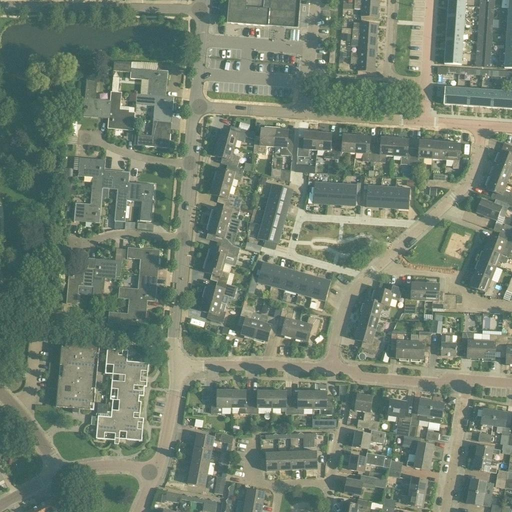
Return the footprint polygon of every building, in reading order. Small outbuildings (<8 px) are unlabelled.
[(229,0),(228,24),(231,24),(280,28),(298,29),(300,0),(229,0)] [(448,0),(448,8),(471,10),(471,0),(448,0)] [(354,10),(361,11),(361,17),(377,18),(378,6),(354,5),(354,10)] [(448,8),(447,22),(470,24),(471,10),(448,8)] [(447,22),(446,36),(469,37),(470,24),(447,22)] [(360,24),(360,30),(353,30),(352,36),(376,38),(377,25),(360,24)] [(351,47),(358,48),(375,50),(376,38),(352,36),(351,47)] [(446,36),(445,50),(468,51),(469,37),(446,36)] [(500,52),(500,57),(511,57),(511,45),(506,45),(506,52),(500,52)] [(358,48),(358,54),(351,54),(351,59),(374,61),(375,50),(358,48)] [(445,50),(444,64),(467,66),(468,51),(445,50)] [(511,69),(511,57),(500,57),(499,62),(505,62),(505,69),(511,69)] [(350,64),(357,65),(356,72),(373,74),(374,61),(351,59),(350,64)] [(148,81),(147,95),(165,97),(167,72),(130,69),(129,79),(148,81)] [(82,117),(107,119),(109,101),(95,100),(96,81),(86,80),(82,117)] [(444,105),(456,106),(457,90),(445,89),(444,105)] [(456,106),(468,107),(469,91),(457,90),(456,106)] [(468,107),(480,108),(481,91),(469,91),(468,107)] [(493,92),(481,91),(480,108),(492,109),(493,92)] [(110,92),(109,101),(107,119),(107,130),(132,132),(134,113),(119,112),(121,93),(110,92)] [(492,109),(503,109),(505,93),(493,92),(492,109)] [(511,93),(505,93),(503,109),(511,110),(511,93)] [(154,107),(152,122),(171,123),(173,98),(165,97),(147,95),(136,95),(135,105),(154,107)] [(169,149),(171,123),(152,122),(151,137),(137,135),(136,146),(169,149)] [(235,149),(237,141),(244,143),(245,138),(255,140),(255,137),(255,134),(231,127),(229,133),(221,131),(220,137),(218,144),(235,149)] [(261,130),(260,138),(255,137),(255,140),(254,154),(265,155),(266,148),(273,148),(274,131),(261,130)] [(273,148),(281,149),(280,156),(292,157),(293,140),(287,140),(288,132),(274,131),(273,148)] [(308,158),(309,151),(316,152),(318,135),(304,134),(304,139),(298,139),(297,157),(308,158)] [(316,152),(324,152),(324,159),(335,160),(336,143),(331,143),(331,136),(318,135),(316,152)] [(342,144),(336,143),(335,160),(346,161),(347,154),(355,155),(356,138),(343,137),(342,144)] [(355,155),(363,155),(362,163),(373,163),(374,146),(369,146),(370,139),(356,138),(355,155)] [(380,147),(374,146),(373,163),(385,164),(386,157),(393,158),(395,141),(381,140),(380,147)] [(393,158),(401,158),(401,166),(412,167),(413,149),(408,149),(408,142),(395,141),(393,158)] [(419,150),(413,149),(412,167),(423,167),(424,160),(432,161),(433,144),(420,143),(419,150)] [(214,157),(222,159),(221,165),(227,166),(237,169),(240,158),(233,156),(235,149),(218,144),(214,157)] [(432,161),(446,162),(447,145),(433,144),(432,161)] [(460,146),(447,145),(446,162),(453,163),(453,170),(458,170),(458,162),(459,162),(460,146)] [(511,171),(511,152),(511,156),(501,152),(496,165),(511,171)] [(93,178),(92,192),(102,193),(102,189),(104,171),(105,161),(79,159),(77,177),(93,178)] [(507,184),(511,171),(496,165),(491,178),(507,184)] [(231,188),(233,179),(240,182),(244,171),(237,169),(227,166),(226,173),(217,170),(214,183),(231,188)] [(271,170),(271,179),(281,181),(281,171),(271,170)] [(126,207),(128,183),(129,173),(104,171),(102,189),(117,191),(114,222),(125,223),(126,210),(126,207)] [(511,194),(504,191),(507,184),(491,178),(486,190),(493,193),(490,200),(511,208),(511,200),(511,199),(511,194)] [(129,208),(129,202),(141,203),(139,221),(150,222),(154,185),(128,183),(126,207),(129,208)] [(210,196),(218,199),(217,203),(224,205),(239,209),(241,203),(238,198),(236,197),(229,195),(231,188),(214,183),(210,196)] [(357,184),(357,187),(341,186),(340,207),(355,208),(356,196),(360,196),(361,184),(357,184)] [(308,204),(313,204),(313,205),(324,206),(325,186),(314,185),(313,188),(309,188),(308,204)] [(273,186),(269,200),(289,205),(293,192),(273,186)] [(341,186),(325,186),(324,206),(340,207),(341,186)] [(363,191),(367,191),(366,209),(380,209),(381,189),(367,188),(367,187),(364,187),(363,191)] [(380,209),(394,210),(395,190),(381,189),(380,209)] [(410,190),(395,190),(394,210),(408,211),(410,190)] [(99,225),(102,193),(92,192),(90,205),(75,204),(73,222),(99,225)] [(286,219),(289,205),(269,200),(265,213),(286,219)] [(482,201),(476,214),(497,222),(502,209),(482,201)] [(240,209),(239,209),(224,205),(222,212),(214,209),(211,221),(238,229),(240,221),(237,221),(240,209)] [(282,232),(286,219),(265,213),(261,227),(282,232)] [(207,235),(215,237),(213,242),(220,244),(240,249),(241,246),(234,244),(238,229),(211,221),(207,235)] [(493,231),(500,234),(511,238),(511,227),(505,225),(504,227),(496,224),(493,231)] [(278,246),(282,232),(261,227),(258,241),(278,246)] [(490,237),(485,250),(489,251),(508,258),(511,251),(511,238),(500,234),(497,240),(490,237)] [(224,265),(226,257),(237,260),(240,249),(220,244),(219,250),(211,248),(208,261),(224,265)] [(140,261),(139,275),(157,277),(159,251),(127,248),(126,259),(140,261)] [(496,269),(498,262),(506,265),(508,258),(489,251),(485,250),(480,263),(496,269)] [(95,260),(94,269),(93,288),(92,297),(102,298),(104,279),(119,281),(121,262),(95,260)] [(222,272),(224,265),(208,261),(204,274),(212,276),(210,281),(217,283),(226,285),(229,274),(222,272)] [(491,281),(496,269),(480,263),(475,275),(491,281)] [(257,285),(271,288),(276,268),(262,264),(257,285)] [(78,287),(93,288),(94,269),(69,267),(66,305),(76,306),(78,287)] [(290,272),(276,268),(271,288),(284,292),(290,272)] [(303,276),(290,272),(284,292),(298,296),(303,276)] [(154,302),(157,277),(139,275),(137,290),(119,288),(118,299),(128,300),(146,302),(154,302)] [(491,281),(475,275),(470,288),(486,294),(485,297),(490,297),(496,283),(491,281)] [(317,279),(303,276),(298,296),(312,299),(317,279)] [(331,283),(317,279),(312,299),(325,303),(331,283)] [(221,304),(223,296),(234,299),(237,288),(226,285),(217,283),(215,289),(208,286),(204,299),(221,304)] [(380,284),(378,291),(377,290),(373,303),(383,305),(382,306),(389,308),(391,300),(399,302),(402,290),(380,284)] [(416,315),(417,302),(424,302),(425,285),(412,285),(411,292),(405,291),(404,315),(416,315)] [(424,302),(432,303),(432,310),(444,310),(444,296),(444,294),(438,293),(438,286),(425,285),(424,302)] [(226,313),(219,311),(221,304),(204,299),(201,312),(208,314),(207,319),(223,324),(226,313)] [(144,327),(146,302),(128,300),(127,315),(108,313),(107,323),(144,327)] [(388,312),(389,308),(382,306),(383,305),(373,303),(366,301),(362,314),(379,319),(381,310),(388,312)] [(240,338),(253,341),(261,316),(253,314),(254,310),(243,307),(238,327),(243,328),(240,338)] [(267,345),(269,336),(275,337),(277,327),(278,327),(282,311),(277,309),(274,319),(261,315),(261,316),(253,341),(267,345)] [(299,324),(291,322),(293,314),(282,311),(278,327),(283,328),(281,337),(294,341),(299,324)] [(382,327),(377,326),(379,319),(362,314),(359,328),(375,332),(380,334),(382,327)] [(307,344),(309,336),(316,337),(320,321),(309,318),(307,326),(299,324),(294,341),(307,344)] [(433,325),(432,334),(441,335),(442,323),(433,322),(433,325)] [(423,361),(423,353),(430,354),(431,337),(432,334),(433,325),(430,325),(429,334),(419,333),(419,336),(411,336),(410,344),(410,361),(423,361)] [(380,342),(373,340),(375,332),(359,328),(355,341),(362,343),(361,348),(377,353),(380,342)] [(391,352),(396,352),(396,360),(410,361),(410,344),(403,343),(404,332),(393,332),(392,334),(391,352)] [(461,351),(468,351),(467,359),(481,360),(481,343),(474,343),(474,335),(462,334),(461,351)] [(489,344),(481,343),(481,360),(494,361),(494,353),(500,353),(501,336),(490,335),(489,344)] [(511,340),(508,340),(508,336),(501,336),(500,353),(500,357),(506,357),(506,365),(511,365),(511,340)] [(100,345),(66,342),(65,349),(62,349),(60,366),(64,367),(63,372),(60,372),(59,373),(63,373),(62,378),(59,378),(58,388),(62,388),(61,398),(57,398),(56,408),(73,409),(72,414),(79,414),(79,410),(90,411),(90,404),(94,405),(95,395),(91,395),(92,389),(95,390),(96,380),(93,380),(94,369),(97,370),(98,360),(95,360),(95,355),(99,355),(100,345)] [(441,344),(441,357),(456,358),(456,345),(441,344)] [(128,351),(124,351),(122,351),(122,356),(118,356),(119,351),(107,349),(106,366),(105,374),(106,374),(112,375),(126,376),(127,362),(128,351)] [(144,387),(146,387),(147,383),(146,383),(145,383),(140,382),(141,372),(147,372),(147,373),(148,373),(148,369),(148,364),(127,362),(126,376),(112,375),(112,382),(140,384),(140,387),(144,387)] [(139,402),(139,401),(139,396),(141,397),(143,397),(144,391),(143,391),(143,392),(133,391),(134,386),(140,387),(140,384),(112,382),(110,400),(112,401),(112,400),(139,402)] [(222,415),(222,409),(231,409),(231,392),(217,392),(217,396),(211,396),(211,414),(222,415)] [(231,409),(240,410),(240,415),(251,415),(251,396),(245,396),(245,393),(231,392),(231,409)] [(258,396),(251,396),(251,415),(258,415),(258,410),(271,410),(271,393),(258,393),(258,396)] [(271,410),(285,410),(285,416),(291,416),(291,397),(285,397),(285,393),(271,393),(271,410)] [(298,397),(291,397),(291,416),(303,416),(303,411),(312,411),(312,394),(298,393),(298,397)] [(312,411),(320,411),(320,416),(333,416),(333,397),(325,397),(325,394),(312,394),(312,411)] [(371,431),(378,433),(378,432),(379,423),(370,422),(372,414),(369,413),(371,398),(357,396),(354,412),(364,414),(363,422),(358,421),(357,428),(369,430),(368,431),(371,431)] [(112,401),(111,417),(111,419),(119,419),(138,421),(138,423),(142,423),(142,424),(143,424),(144,419),(139,419),(140,418),(139,418),(139,419),(134,418),(133,418),(134,414),(136,414),(139,414),(140,415),(141,402),(139,402),(112,400),(112,401)] [(388,417),(397,418),(395,426),(398,427),(396,436),(404,437),(408,438),(410,426),(411,418),(404,417),(406,404),(390,401),(388,417)] [(417,421),(428,423),(431,403),(419,402),(417,416),(418,416),(417,421)] [(439,432),(440,425),(441,420),(443,405),(431,403),(428,423),(427,430),(439,432)] [(488,432),(488,427),(493,428),(495,413),(483,411),(481,426),(480,431),(488,432)] [(503,435),(504,429),(507,415),(495,413),(493,428),(497,428),(496,434),(503,435)] [(111,419),(110,419),(97,418),(95,440),(104,441),(104,440),(104,434),(108,434),(115,435),(114,439),(114,441),(115,441),(114,445),(119,445),(119,439),(120,434),(118,434),(119,419),(111,419)] [(138,421),(119,419),(118,434),(120,434),(120,432),(126,433),(126,440),(125,440),(127,441),(141,442),(143,430),(142,430),(137,430),(138,423),(138,421)] [(337,428),(337,420),(313,419),(313,428),(337,428)] [(418,427),(410,426),(408,438),(410,438),(416,439),(418,427)] [(371,431),(370,437),(355,434),(352,448),(368,451),(369,443),(383,445),(385,434),(378,432),(378,433),(371,431)] [(426,440),(438,442),(439,434),(427,433),(426,440)] [(321,434),(303,435),(303,439),(303,449),(314,448),(315,439),(321,438),(321,434)] [(479,434),(478,442),(490,444),(491,436),(479,434)] [(197,435),(194,448),(212,451),(215,439),(197,435)] [(220,442),(228,444),(232,445),(233,437),(221,435),(220,442)] [(276,447),(276,440),(277,440),(277,436),(265,436),(265,440),(266,440),(266,447),(276,447)] [(500,446),(503,446),(507,447),(508,437),(501,436),(500,446)] [(416,450),(415,457),(431,460),(433,448),(420,445),(421,440),(416,439),(410,438),(408,438),(404,437),(402,447),(416,450)] [(502,455),(510,456),(511,447),(507,447),(503,446),(502,451),(503,451),(502,455)] [(500,452),(493,450),(493,449),(477,447),(475,459),(491,462),(492,455),(499,456),(500,452)] [(210,464),(212,451),(194,448),(192,460),(210,464)] [(291,471),(304,471),(303,452),(291,453),(291,471)] [(316,452),(303,452),(304,471),(317,470),(316,452)] [(266,472),(279,472),(278,453),(265,454),(266,472)] [(279,472),(291,471),(291,453),(278,453),(279,472)] [(365,465),(389,469),(391,462),(392,458),(367,454),(366,459),(351,456),(348,471),(364,474),(365,465)] [(415,457),(414,463),(407,462),(407,467),(413,468),(413,469),(428,472),(431,460),(415,457)] [(497,469),(490,468),(491,462),(475,459),(473,472),(489,474),(489,473),(496,475),(497,469)] [(207,476),(210,464),(192,460),(189,472),(207,476)] [(403,464),(391,462),(389,469),(389,470),(401,472),(403,464)] [(400,480),(401,472),(389,470),(388,478),(400,480)] [(497,475),(496,480),(506,482),(506,481),(508,473),(499,471),(498,475),(497,475)] [(204,496),(207,476),(189,472),(187,485),(188,485),(186,492),(204,496)] [(343,493),(344,493),(344,494),(360,497),(362,489),(374,491),(375,488),(386,490),(387,481),(361,476),(360,483),(347,480),(345,487),(344,486),(342,487),(342,491),(343,493)] [(222,496),(225,479),(221,478),(217,477),(214,494),(222,496)] [(403,485),(410,486),(408,493),(424,496),(427,482),(411,479),(411,480),(405,479),(403,485)] [(505,490),(505,489),(506,482),(496,480),(495,489),(505,490)] [(494,485),(486,484),(471,481),(469,493),(484,495),(492,497),(494,485)] [(247,490),(245,502),(263,506),(265,493),(247,490)] [(177,500),(178,500),(179,496),(167,493),(165,502),(176,504),(177,500)] [(399,503),(406,505),(406,506),(421,509),(424,496),(408,493),(407,498),(400,496),(399,503)] [(491,501),(483,500),(484,495),(469,493),(467,505),(482,508),(482,507),(490,508),(491,501)] [(53,511),(58,509),(53,499),(39,507),(41,511),(53,511)] [(384,499),(383,507),(394,509),(396,501),(384,499)] [(358,500),(356,506),(342,504),(340,511),(356,511),(357,511),(370,511),(372,503),(358,500)] [(261,511),(263,506),(245,502),(242,511),(261,511)]
